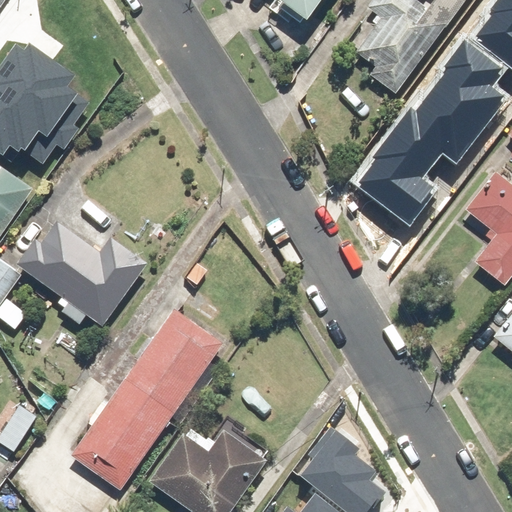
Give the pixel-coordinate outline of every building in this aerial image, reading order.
[(281,0),(307,20),(322,0),(281,0)] [(350,57),(396,92),(466,0),(419,0),(419,1),(417,0),(370,0),(367,5),(381,16),(350,57)] [(494,14),(475,39),(511,66),(511,0),(495,0),(488,10),(494,14)] [(378,160),(361,184),(411,220),(434,189),(421,179),(444,148),(459,159),(505,96),(493,87),(506,69),(464,39),(442,69),(446,72),(417,111),(411,107),(374,157),(378,160)] [(0,64),(0,142),(11,150),(20,137),(44,153),(81,99),(58,84),(64,76),(15,43),(0,64)] [(0,160),(0,229),(32,182),(0,160)] [(474,261),(508,286),(511,280),(511,186),(495,173),(466,211),(496,234),(474,261)] [(35,237),(13,271),(106,329),(148,261),(108,237),(101,248),(57,221),(43,242),(35,237)] [(72,459),(122,493),(224,345),(174,310),(72,459)] [(511,352),(511,313),(493,338),(511,352)] [(0,462),(2,464),(35,419),(25,412),(0,445),(0,462)] [(333,424),(297,471),(350,511),(368,511),(384,492),(366,478),(375,466),(355,451),(359,445),(333,424)] [(151,483),(194,511),(233,511),(269,460),(225,431),(211,453),(184,435),(151,483)] [(342,511),(314,489),(299,508),(292,503),(284,511),(342,511)]
